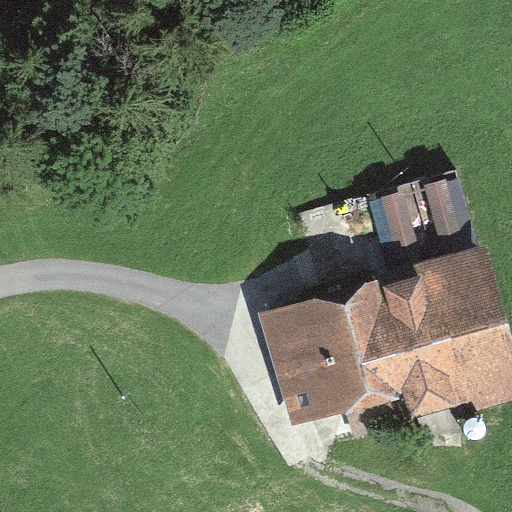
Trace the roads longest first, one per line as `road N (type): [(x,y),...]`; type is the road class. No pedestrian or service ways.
road 1 (track): [(0,284),(40,276),(124,283),(220,323),(301,455)]
road 2 (track): [(474,511),(376,490),(301,455)]
